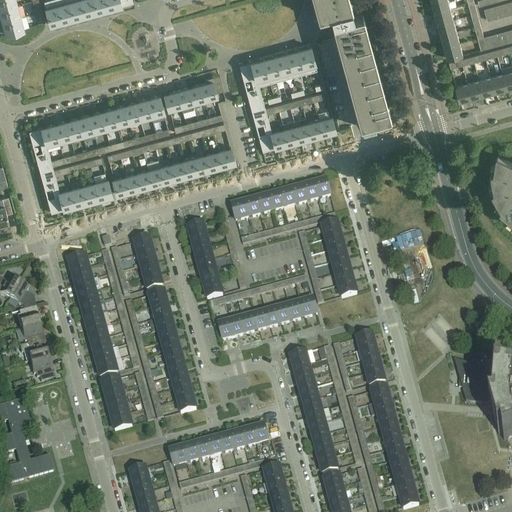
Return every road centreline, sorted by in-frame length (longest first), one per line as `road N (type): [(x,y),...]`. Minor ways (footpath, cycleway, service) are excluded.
road 1 (residential): [(311,511),(272,362),(263,350),(218,363),(206,354),(163,205)]
road 2 (residential): [(443,511),(346,156)]
road 3 (residential): [(112,511),(40,245)]
road 4 (residential): [(5,115),(170,67),(167,10),(194,0)]
road 5 (tertiary): [(511,307),(474,268),(434,132)]
road 6 (residential): [(163,205),(346,156)]
road 7 (residential): [(39,239),(5,115)]
road 8 (residential): [(39,239),(163,205)]
